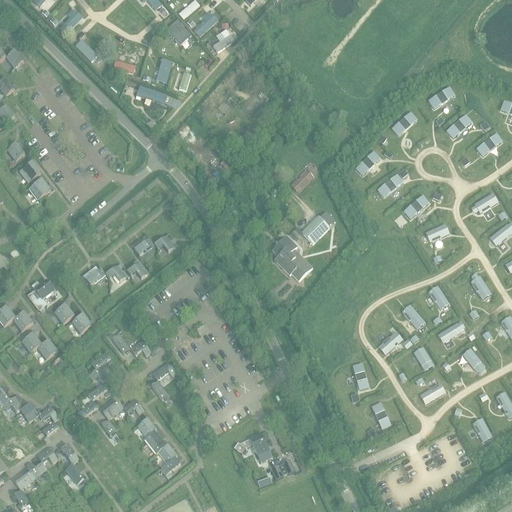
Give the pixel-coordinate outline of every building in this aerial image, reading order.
[(51,0),(48,5),(53,9),(60,0),(51,0)] [(163,9),(155,0),(147,0),(151,5),(149,7),(153,12),(156,10),(158,13),(163,9)] [(195,2),(179,16),(184,21),(200,8),(195,2)] [(79,10),(67,29),(72,33),(85,14),(79,10)] [(195,35),(199,40),(215,26),(211,20),(195,35)] [(167,32),(180,48),(192,38),(178,22),(167,32)] [(210,52),(215,58),(231,43),(226,38),(210,52)] [(99,61),(84,45),(78,50),(94,67),(99,61)] [(14,52),(5,59),(14,71),(23,64),(14,52)] [(136,68),(115,63),(113,71),(133,77),(136,68)] [(166,67),(161,84),(168,86),(173,69),(166,67)] [(184,75),(179,91),(186,93),(191,77),(184,75)] [(0,83),(0,91),(5,98),(14,91),(5,80),(0,83)] [(449,90),(429,102),(434,110),(454,97),(449,90)] [(173,100),(152,92),(149,99),(170,107),(173,100)] [(511,107),(505,105),(502,111),(511,115),(511,107)] [(0,111),(0,119),(5,126),(14,119),(6,107),(0,111)] [(410,115),(393,131),(398,136),(415,121),(410,115)] [(465,117),(447,133),(453,139),(471,125),(465,117)] [(480,127),(484,132),(489,129),(485,124),(480,127)] [(382,146),(386,141),(381,137),(378,142),(382,146)] [(498,137),(477,151),(482,157),(501,143),(498,137)] [(6,152),(15,163),(24,156),(16,145),(6,152)] [(372,157),(355,172),(360,177),(377,163),(372,157)] [(460,163),(464,168),(469,164),(465,160),(460,163)] [(19,172),(28,184),(40,175),(32,163),(19,172)] [(402,180),(407,177),(403,172),(399,175),(402,180)] [(298,182),(292,188),(298,193),(312,179),(307,173),(301,179),(302,180),(299,183),(298,182)] [(398,178),(380,192),(385,199),(403,184),(398,178)] [(32,187),(41,199),(50,192),(42,180),(32,187)] [(489,198),(473,209),(477,215),(494,205),(489,198)] [(422,199),(404,213),(410,219),(428,205),(422,199)] [(328,228),(335,223),(326,213),(320,219),(318,218),(301,235),(312,247),(329,230),(328,228)] [(511,232),(507,227),(494,238),(499,244),(511,233),(511,232)] [(444,228),(427,235),(431,242),(448,234),(444,228)] [(168,236),(154,247),(158,252),(163,248),(167,254),(174,249),(168,242),(171,240),(168,236)] [(291,276),(299,284),(312,270),(294,252),(298,249),(287,238),(272,252),(278,258),(274,262),(289,277),(291,276)] [(139,259),(154,247),(149,241),(138,249),(135,246),(132,249),(139,259)] [(140,281),(147,276),(136,262),(132,265),(134,268),(127,274),(131,279),(135,275),(140,281)] [(120,266),(105,277),(109,282),(114,278),(119,284),(126,279),(120,272),(123,270),(120,266)] [(91,288),(105,277),(100,271),(89,279),(87,276),(83,279),(91,288)] [(478,280),(471,284),(482,300),(489,295),(478,280)] [(42,301),(54,292),(46,281),(40,286),(37,283),(31,287),(35,292),(33,294),(32,293),(27,297),(39,313),(40,312),(42,315),(46,312),(44,309),(47,307),(42,301)] [(437,289),(430,294),(440,310),(447,306),(437,289)] [(54,314),(63,326),(74,317),(65,306),(67,305),(64,302),(60,305),(63,308),(54,314)] [(0,312),(0,323),(4,328),(15,319),(6,308),(8,307),(5,304),(1,307),(4,310),(0,312)] [(425,324),(412,310),(404,316),(418,330),(425,324)] [(33,318),(30,321),(24,313),(12,322),(21,333),(36,322),(33,318)] [(470,316),(473,321),(478,318),(475,313),(470,316)] [(92,320),(89,323),(83,315),(71,324),(80,336),(95,325),(92,320)] [(511,324),(509,319),(502,323),(511,340),(511,339),(511,324)] [(462,331),(458,325),(444,335),(448,341),(462,331)] [(21,343),(30,355),(42,346),(33,335),(34,334),(32,331),(28,334),(30,337),(21,343)] [(488,334),(483,337),(486,342),(491,339),(488,334)] [(394,336),(380,348),(385,354),(400,342),(394,336)] [(123,357),(130,352),(118,337),(112,342),(123,357)] [(58,346),(55,349),(49,341),(37,350),(46,362),(61,350),(58,346)] [(411,346),(407,342),(403,346),(407,350),(411,346)] [(142,343),(130,352),(135,358),(141,353),(145,358),(150,354),(142,343)] [(423,351),(416,356),(425,371),(432,367),(423,351)] [(470,353),(463,358),(474,371),(480,366),(470,353)] [(95,373),(100,369),(110,362),(105,355),(90,366),(95,373)] [(152,377),(157,383),(168,374),(173,380),(177,376),(168,364),(152,377)] [(362,366),(354,369),(359,392),(367,389),(362,366)] [(98,379),(103,385),(109,380),(100,369),(95,373),(89,378),(93,383),(98,379)] [(169,398),(157,383),(150,388),(162,403),(169,398)] [(87,397),(92,403),(107,392),(103,385),(87,397)] [(422,397),(426,405),(441,395),(436,387),(422,397)] [(0,391),(0,406),(1,408),(9,402),(4,396),(4,395),(2,392),(1,393),(0,391)] [(482,403),(487,400),(484,395),(479,398),(482,403)] [(511,410),(504,398),(497,402),(507,419),(511,415),(511,410)] [(16,415),(23,410),(14,399),(2,408),(6,413),(11,408),(16,415)] [(371,404),(383,427),(389,423),(378,400),(371,404)] [(134,401),(123,410),(128,416),(134,412),(138,417),(143,413),(134,401)] [(98,410),(92,403),(77,415),(83,422),(98,410)] [(108,421),(123,410),(118,404),(103,415),(108,421)] [(29,405),(23,410),(32,422),(38,417),(29,405)] [(50,408),(38,417),(43,423),(49,418),(53,423),(58,419),(50,408)] [(150,437),(154,433),(156,432),(147,420),(141,425),(150,437)] [(117,433),(108,421),(101,427),(110,439),(117,433)] [(480,421),(472,424),(482,442),(490,438),(480,421)] [(42,432),(47,439),(58,430),(53,423),(42,432)] [(376,436),(373,431),(367,433),(370,439),(376,436)] [(161,452),(166,448),(154,433),(150,437),(144,441),(156,456),(161,452)] [(260,464),(272,458),(261,435),(249,441),(250,441),(240,446),(238,445),(234,450),(242,456),(245,450),(252,447),(257,457),(256,459),(257,461),(259,462),(260,464)] [(61,451),(72,466),(79,462),(67,446),(61,451)] [(170,463),(175,460),(177,458),(168,447),(166,448),(161,452),(170,463)] [(37,458),(42,465),(48,460),(52,465),(57,461),(49,450),(37,458)] [(175,460),(170,463),(160,471),(165,478),(180,466),(175,460)] [(288,477),(296,474),(290,462),(283,465),(283,466),(279,468),(278,467),(271,471),(276,482),(284,479),(283,478),(288,476),(288,477)] [(47,471),(42,465),(36,470),(32,465),(27,469),(30,473),(35,480),(47,471)] [(65,471),(77,486),(83,481),(72,466),(65,471)] [(20,492),(35,480),(30,473),(15,485),(20,492)] [(29,503),(20,492),(13,497),(22,508),(29,503)]
